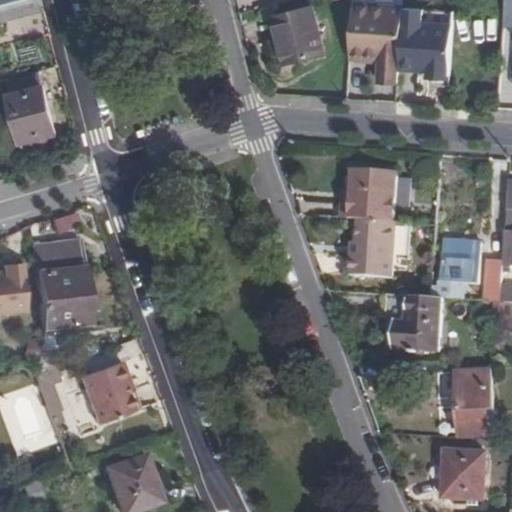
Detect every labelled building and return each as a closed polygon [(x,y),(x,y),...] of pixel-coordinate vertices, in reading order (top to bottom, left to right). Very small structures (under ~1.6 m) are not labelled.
[(16,16),(44,9),(41,0),(29,0),(13,4),(16,16)] [(404,24),(405,7),(355,4),(352,55),(382,57),(381,80),(400,82),(401,65),(402,60),(404,24)] [(324,50),(312,9),(276,18),(287,61),(324,50)] [(451,69),(455,28),(404,24),(402,60),(430,62),(430,67),(434,70),(447,71),(451,69)] [(58,135),(41,71),(6,80),(23,143),(58,135)] [(343,201),(342,219),(360,220),(395,222),(398,170),(355,168),(353,190),(352,202),(343,201)] [(343,190),(343,201),(352,202),(353,190),(343,190)] [(78,212),(53,219),(57,233),(82,227),(78,212)] [(393,278),(399,222),(395,222),(360,220),(358,242),(357,253),(351,253),(350,276),(393,278)] [(443,281),(442,299),(465,300),(466,282),(479,282),(481,242),(446,240),(443,281)] [(79,242),(31,245),(42,328),(89,324),(79,242)] [(504,263),(489,261),(487,279),(503,279),(504,264),(504,263)] [(0,320),(30,317),(25,273),(1,276),(3,289),(0,289),(0,320)] [(487,279),(486,293),(502,294),(503,285),(503,279),(487,279)] [(443,281),(434,281),(433,298),(442,299),(443,281)] [(502,294),(501,303),(511,303),(511,286),(503,285),(502,294)] [(486,293),(486,302),(501,303),(502,294),(486,293)] [(433,298),(387,296),(386,318),(396,320),(395,347),(438,350),(442,299),(433,298)] [(412,384),(413,363),(383,361),(382,383),(412,384)] [(133,410),(127,392),(123,383),(128,381),(120,362),(81,377),(97,424),(133,410)] [(51,419),(69,413),(55,369),(37,374),(51,419)] [(487,407),(492,407),(490,371),(460,372),(463,435),(487,434),(487,407)] [(123,383),(127,392),(131,391),(128,381),(123,383)] [(497,407),(492,407),(487,407),(487,434),(498,433),(497,407)] [(483,499),(485,454),(447,452),(445,497),(483,499)] [(131,511),(162,501),(146,454),(106,468),(121,511),(131,511)] [(44,496),(39,480),(24,485),(30,500),(44,496)]
